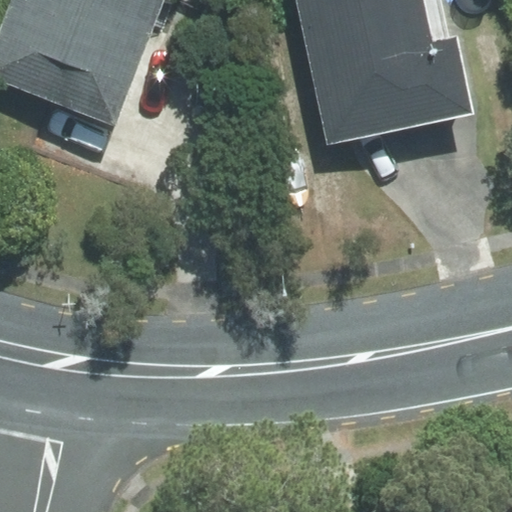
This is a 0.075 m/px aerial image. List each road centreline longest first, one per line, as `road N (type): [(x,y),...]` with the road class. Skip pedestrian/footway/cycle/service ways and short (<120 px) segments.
road 1 (tertiary): [(68,363),(158,371),(350,362),(511,323)]
road 2 (residential): [(33,511),(68,363)]
